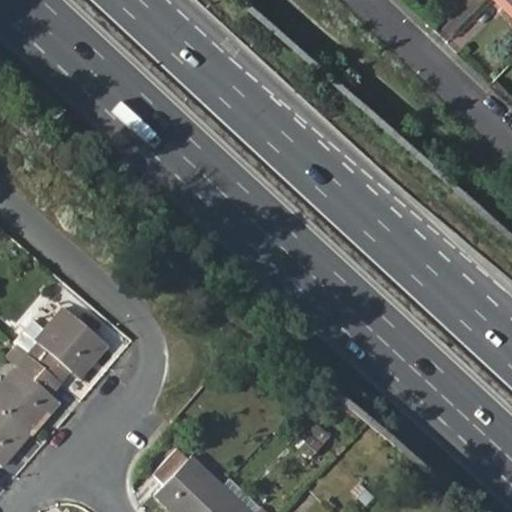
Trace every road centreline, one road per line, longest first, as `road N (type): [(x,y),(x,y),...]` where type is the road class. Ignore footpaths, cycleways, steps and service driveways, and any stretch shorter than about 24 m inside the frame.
road 1 (motorway): [(33,0),(511,445)]
road 2 (motorway): [(511,355),(128,0)]
road 3 (residential): [(66,457),(132,385),(152,350),(143,314),(0,186)]
road 4 (residential): [(511,137),(369,0)]
